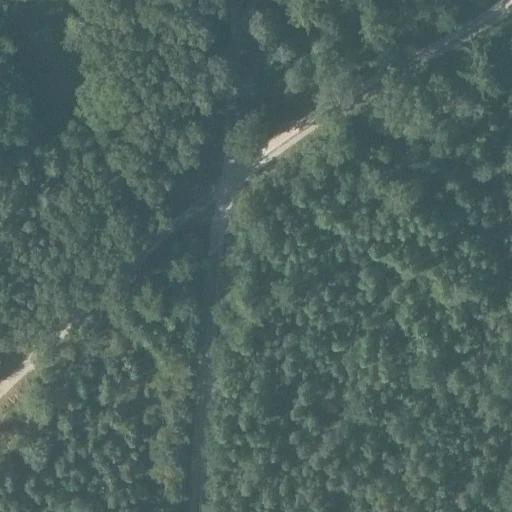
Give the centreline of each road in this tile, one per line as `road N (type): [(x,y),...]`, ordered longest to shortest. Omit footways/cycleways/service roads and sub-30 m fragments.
road 1 (track): [(222,185),(508,0)]
road 2 (track): [(188,511),(210,224),(222,185)]
road 3 (track): [(0,391),(120,271),(222,185)]
road 4 (track): [(166,231),(55,73),(0,105)]
road 5 (track): [(222,185),(234,0)]
